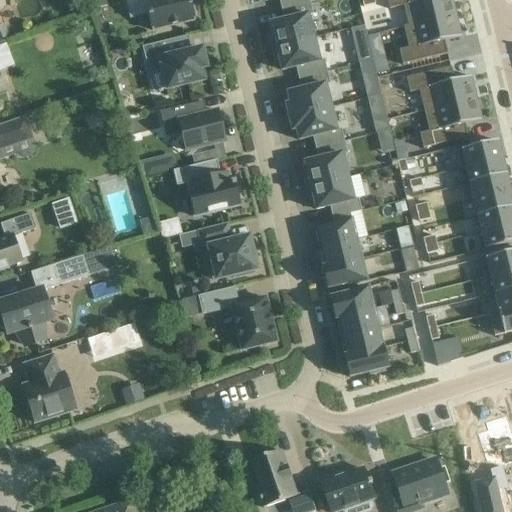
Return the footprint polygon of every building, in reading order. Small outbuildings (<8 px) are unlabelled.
[(125,0),(127,6),(145,2),(152,31),(195,21),(189,0),(125,0)] [(264,0),(265,2),(273,0),(279,0),(282,10),(310,3),(308,0),(264,0)] [(386,0),(389,10),(403,7),(408,27),(403,28),(403,29),(456,16),(451,0),(386,0)] [(273,36),(269,37),(272,49),(313,39),(308,17),(313,15),(310,3),(282,10),(285,21),(270,25),(273,36)] [(408,49),(399,51),(403,66),(448,55),(445,42),(461,38),(456,16),(403,29),(408,49)] [(0,40),(9,37),(5,25),(0,26),(0,40)] [(190,52),(186,37),(142,48),(149,73),(161,70),(166,91),(204,82),(201,70),(206,69),(202,49),(190,52)] [(313,39),(272,49),(275,62),(279,61),(282,72),(296,68),(299,79),(327,73),(324,61),(319,62),(313,39)] [(368,49),(356,52),(359,62),(371,59),(368,49)] [(371,61),(362,64),(364,72),(373,69),(371,61)] [(451,68),(406,79),(409,94),(419,91),(424,112),(476,99),(470,77),(454,81),(451,68)] [(290,106),(286,107),(289,119),(330,109),(325,86),(330,85),(327,73),(299,79),(302,91),(288,95),(290,106)] [(429,133),(419,135),(423,149),(468,138),(465,125),(481,121),(476,99),(424,112),(429,133)] [(199,113),(197,105),(203,103),(160,113),(166,138),(181,134),(186,152),(225,143),(217,112),(205,114),(205,115),(202,112),(199,113)] [(330,109),(289,119),(292,131),(296,130),(299,141),(313,138),(316,149),(344,142),(341,130),(336,131),(330,109)] [(385,117),(372,120),(375,134),(388,131),(385,117)] [(25,118),(0,126),(0,151),(32,140),(25,118)] [(307,175),(303,176),(306,188),(347,178),(342,156),(347,155),(344,142),(316,149),(319,161),(305,164),(307,175)] [(498,142),(456,152),(461,170),(502,160),(498,142)] [(502,160),(461,170),(461,171),(465,169),(469,185),(506,176),(502,160)] [(220,175),(216,161),(173,172),(177,187),(189,184),(191,193),(188,194),(194,217),(240,206),(239,200),(242,199),(239,185),(235,186),(234,183),(230,184),(227,173),(220,175)] [(405,161),(397,163),(400,174),(408,173),(405,161)] [(159,175),(156,162),(143,165),(146,178),(159,175)] [(506,176),(469,185),(473,201),(510,192),(506,176)] [(347,178),(306,188),(309,201),(314,200),(316,211),(331,207),(333,219),(350,215),(361,212),(358,199),(353,201),(347,178)] [(421,179),(409,182),(411,190),(422,187),(421,179)] [(511,199),(510,192),(473,201),(477,217),(511,208),(511,199)] [(404,204),(395,206),(397,215),(406,213),(404,204)] [(427,204),(415,207),(417,215),(428,212),(427,204)] [(511,208),(477,217),(481,233),(511,225),(511,208)] [(428,212),(417,215),(419,223),(430,220),(428,212)] [(0,226),(4,238),(0,239),(0,269),(21,262),(12,237),(35,229),(29,214),(0,223),(0,226)] [(335,225),(315,229),(320,249),(356,240),(350,215),(333,219),(335,225)] [(157,232),(153,218),(139,222),(143,236),(157,232)] [(511,225),(481,233),(476,234),(481,252),(511,244),(511,225)] [(229,243),(228,239),(230,239),(226,226),(198,233),(201,246),(205,245),(206,249),(204,249),(212,281),(220,279),(235,276),(236,278),(253,274),(252,271),(256,270),(255,267),(258,266),(255,253),(252,253),(248,238),(229,243)] [(406,228),(395,230),(400,250),(411,247),(406,228)] [(434,237),(423,240),(425,247),(436,245),(434,237)] [(356,240),(320,249),(324,268),(361,259),(356,240)] [(436,245),(425,247),(427,255),(438,252),(436,245)] [(511,252),(480,261),(485,281),(511,274),(511,252)] [(83,257),(48,268),(54,288),(89,277),(83,257)] [(324,268),(322,269),(328,290),(347,285),(347,287),(364,283),(364,281),(366,280),(361,259),(324,268)] [(408,260),(404,266),(406,273),(416,270),(414,259),(408,260)] [(0,296),(31,290),(27,274),(0,279),(0,296)] [(511,274),(485,281),(489,298),(494,296),(494,297),(511,292),(511,274)] [(418,283),(410,285),(413,297),(421,295),(418,283)] [(193,298),(198,297),(203,296),(201,284),(190,287),(193,298)] [(234,288),(203,296),(198,297),(203,315),(231,308),(241,352),(276,343),(265,299),(238,305),(234,288)] [(349,294),(330,299),(335,320),(337,320),(374,311),(368,290),(366,290),(366,288),(349,292),(349,294)] [(42,290),(0,302),(0,328),(2,329),(4,330),(6,335),(15,332),(24,345),(25,345),(27,345),(29,345),(32,345),(35,344),(37,343),(40,342),(42,339),(43,339),(42,323),(52,320),(42,290)] [(398,291),(390,293),(393,305),(401,303),(398,291)] [(498,312),(489,314),(489,317),(511,311),(511,292),(494,297),(498,312)] [(421,295),(413,297),(416,308),(424,307),(421,295)] [(401,303),(393,305),(396,317),(404,315),(401,303)] [(374,311),(337,320),(342,338),(378,329),(374,311)] [(511,311),(489,317),(494,337),(504,335),(505,335),(511,332),(511,311)] [(433,316),(425,318),(428,330),(436,328),(433,316)] [(436,328),(428,330),(431,342),(439,340),(436,328)] [(378,329),(342,338),(346,357),(383,348),(378,329)] [(412,329),(404,331),(407,343),(415,341),(412,329)] [(415,341),(407,343),(410,355),(418,353),(415,341)] [(346,357),(344,357),(349,378),(369,374),(370,376),(385,373),(385,370),(388,369),(383,348),(346,357)] [(58,375),(52,356),(23,366),(31,388),(26,398),(34,423),(75,410),(63,373),(58,375)] [(144,399),(139,385),(121,391),(126,406),(144,399)] [(492,480),(475,484),(481,511),(502,511),(497,491),(508,489),(502,469),(511,465),(511,434),(506,417),(484,425),(487,432),(476,435),(492,480)] [(286,469),(281,452),(251,462),(259,487),(256,488),(263,509),(287,500),(291,511),(315,511),(308,492),(296,496),(290,479),(290,478),(287,469),(286,469)] [(391,511),(405,511),(405,508),(446,494),(435,462),(393,476),(396,485),(384,490),(391,511)] [(371,511),(373,509),(370,501),(373,500),(369,487),(371,486),(370,482),(367,483),(363,470),(336,479),(335,476),(319,481),(329,511),(371,511)] [(133,511),(130,502),(100,511),(133,511)]
